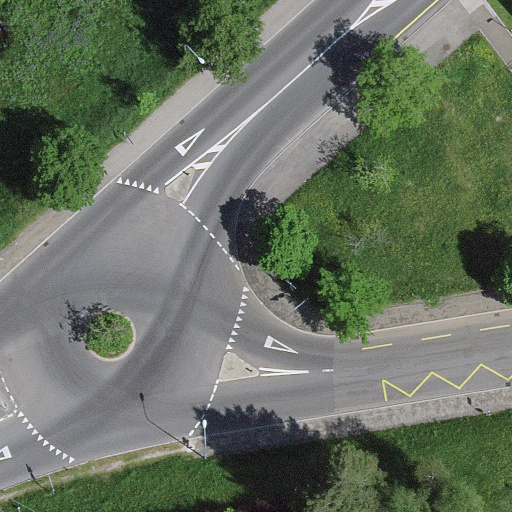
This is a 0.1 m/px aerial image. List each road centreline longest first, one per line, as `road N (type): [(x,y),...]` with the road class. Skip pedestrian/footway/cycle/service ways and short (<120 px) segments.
road 1 (residential): [(377,0),(207,159),(183,196),(170,254)]
road 2 (residential): [(199,357),(264,370),(382,368),(511,347)]
road 3 (residential): [(170,254),(115,237),(86,243),(43,281),(33,308)]
road 4 (residential): [(33,308),(38,359),(71,398),(95,409)]
road 5 (residential): [(95,409),(151,406),(176,391),(199,357)]
